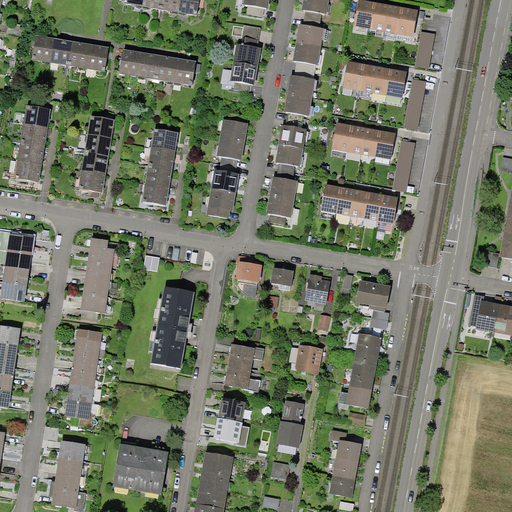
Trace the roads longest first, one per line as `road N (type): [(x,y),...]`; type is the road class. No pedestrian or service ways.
road 1 (residential): [(66,214),(24,511)]
road 2 (residential): [(245,244),(221,260),(176,511)]
road 3 (residential): [(408,272),(459,0)]
road 4 (residential): [(286,0),(245,244)]
road 5 (residential): [(365,511),(408,272)]
road 6 (primary): [(448,279),(401,511)]
road 7 (residential): [(66,214),(245,244)]
road 8 (residential): [(245,244),(408,272)]
road 9 (primary): [(475,133),(448,279)]
road 10 (primary): [(501,0),(475,133)]
